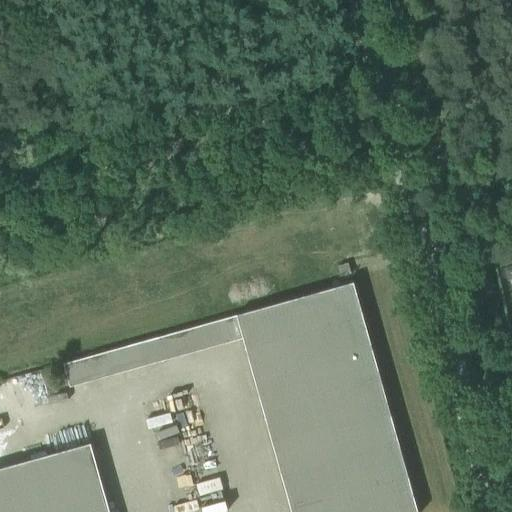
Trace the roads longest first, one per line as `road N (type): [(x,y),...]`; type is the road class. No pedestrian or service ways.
road 1 (unclassified): [(492,511),(359,0)]
road 2 (unknown): [(149,511),(123,400),(196,374),(223,392),(257,511)]
